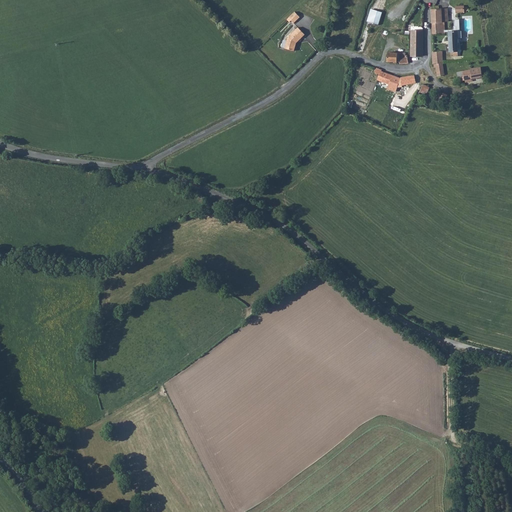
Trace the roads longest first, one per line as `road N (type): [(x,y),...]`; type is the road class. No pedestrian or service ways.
road 1 (unclassified): [(511,357),(418,328),(252,208),(143,170)]
road 2 (unclassified): [(431,0),(419,65),(399,70),(339,52),(320,55),(274,96),(143,170)]
road 3 (unclassified): [(143,170),(0,143)]
